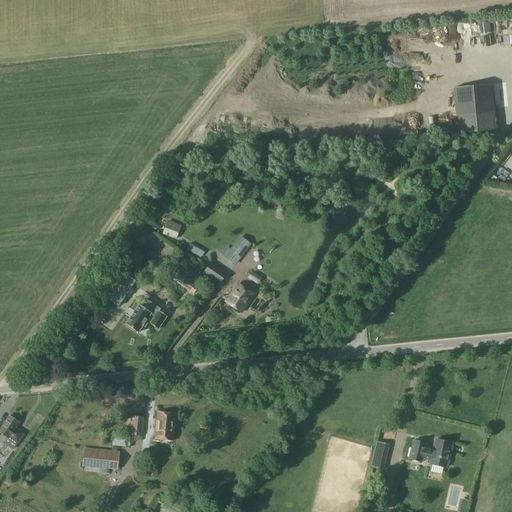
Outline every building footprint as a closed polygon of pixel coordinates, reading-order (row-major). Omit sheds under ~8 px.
[(496,130),(492,92),(472,94),(476,132),(496,130)] [(243,127),(203,127),(203,148),(244,148),(243,127)] [(176,238),(181,227),(168,222),(164,232),(176,238)] [(235,264),(249,245),(240,238),(231,250),(227,248),(222,255),(235,264)] [(220,284),(227,274),(211,263),(204,274),(220,284)] [(194,293),(198,287),(202,281),(180,265),(171,277),(194,293)] [(119,306),(136,281),(122,272),(105,297),(119,306)] [(241,312),(253,294),(238,284),(226,302),(241,312)] [(141,306),(139,304),(126,324),(139,333),(143,326),(145,328),(149,323),(158,330),(167,318),(159,312),(161,309),(145,299),(141,306)] [(39,422),(43,415),(37,411),(32,418),(39,422)] [(173,440),(175,414),(157,413),(155,439),(173,440)] [(142,436),(144,418),(132,416),(130,434),(142,436)] [(0,431),(17,443),(24,434),(15,428),(19,423),(9,417),(0,429),(0,431)] [(210,429),(211,423),(201,421),(200,428),(210,429)] [(130,436),(113,434),(112,445),(128,447),(130,436)] [(446,468),(452,444),(435,440),(433,448),(426,446),(427,444),(413,441),(409,458),(422,462),(423,459),(430,461),(430,464),(446,468)] [(388,445),(376,443),(371,466),(383,469),(388,445)] [(116,467),(117,455),(85,452),(84,464),(116,467)] [(158,474),(159,456),(148,455),(147,474),(158,474)]
